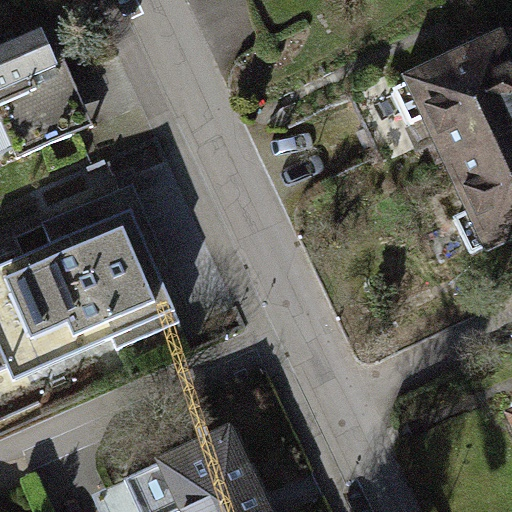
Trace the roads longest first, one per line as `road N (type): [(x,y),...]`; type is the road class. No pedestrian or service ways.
road 1 (residential): [(298,320),(155,0)]
road 2 (residential): [(0,453),(298,320)]
road 3 (residential): [(337,395),(511,318)]
road 4 (residential): [(398,511),(337,395)]
